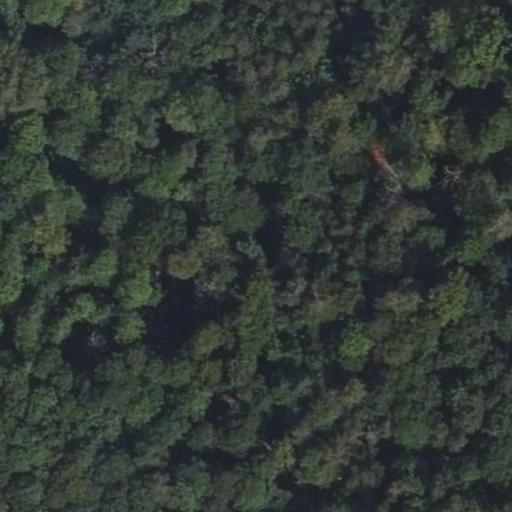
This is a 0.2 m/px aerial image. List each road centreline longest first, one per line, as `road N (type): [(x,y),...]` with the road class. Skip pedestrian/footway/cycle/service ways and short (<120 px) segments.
road 1 (unknown): [(353,511),(0,34)]
road 2 (unknown): [(448,0),(239,218),(0,372)]
